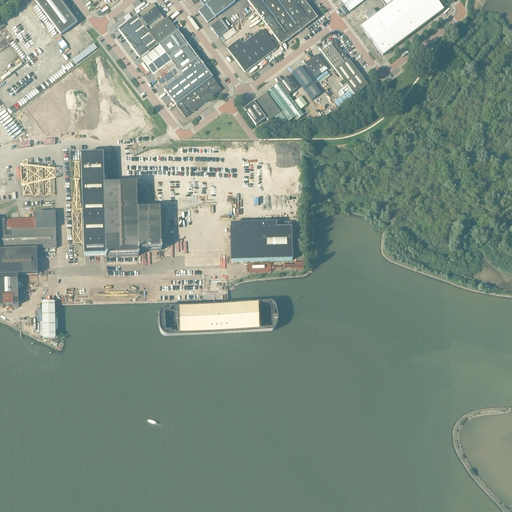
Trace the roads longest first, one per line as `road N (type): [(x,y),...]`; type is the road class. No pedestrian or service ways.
road 1 (unknown): [(64,182),(73,261),(223,257)]
road 2 (unclassified): [(98,25),(182,137),(230,104)]
road 3 (unclassified): [(339,21),(386,73),(456,19),(462,11),(453,0)]
road 4 (unclassified): [(243,94),(339,21)]
